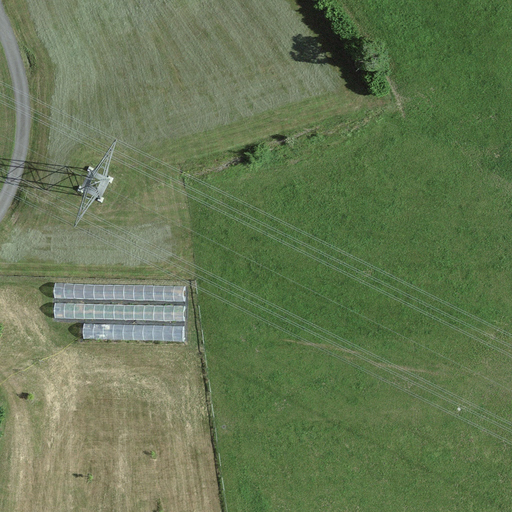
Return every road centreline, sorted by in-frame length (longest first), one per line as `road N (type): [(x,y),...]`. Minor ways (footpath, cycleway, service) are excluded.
road 1 (track): [(0,336),(176,336),(447,375),(511,367)]
road 2 (track): [(0,21),(25,96),(20,167),(0,204)]
